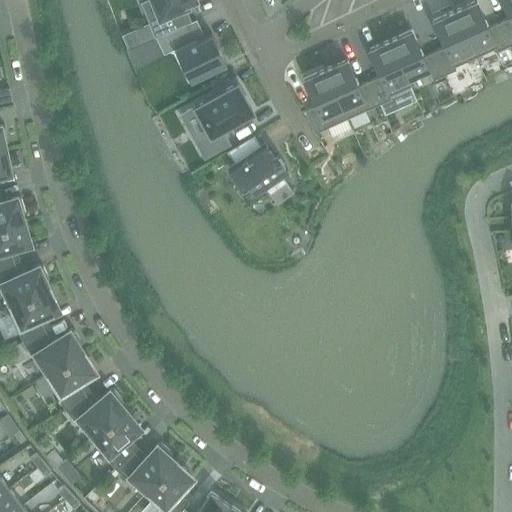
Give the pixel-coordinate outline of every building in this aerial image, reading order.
[(156,36),(184,23),(178,9),(187,5),(186,1),(188,0),(147,0),(142,2),(156,36)] [(511,0),(501,0),(510,17),(499,22),(509,45),(511,43),(511,0)] [(476,1),(455,10),(475,57),(496,47),(497,50),(509,45),(499,22),(488,27),(476,1)] [(445,46),(434,51),(444,74),(456,69),(455,66),(475,57),(455,10),(433,20),(445,46)] [(184,23),(156,36),(156,37),(162,35),(169,50),(174,48),(190,80),(226,62),(211,32),(197,39),(189,23),(197,19),(196,18),(184,24),(184,23)] [(411,30),(390,40),(409,81),(429,72),(433,79),(444,74),(434,51),(423,56),(411,30)] [(390,40),(368,49),(380,75),(369,80),(379,103),(391,98),(390,95),(412,85),(409,81),(390,40)] [(347,59),(325,69),(347,118),(379,103),(369,80),(358,85),(347,59)] [(304,109),(315,132),(347,118),(325,69),(303,79),(315,104),(304,109)] [(252,110),(237,84),(238,84),(237,82),(235,83),(236,84),(196,106),(196,105),(194,106),(195,108),(210,133),(196,141),(205,157),(229,143),(221,128),(251,112),(252,112),(253,111),(252,110)] [(9,87),(0,88),(0,101),(12,99),(9,87)] [(229,167),(240,182),(245,179),(255,193),(265,186),(270,193),(287,182),(282,174),(288,170),(277,154),(274,156),(264,143),(261,145),(254,135),(227,151),(235,163),(229,167)] [(0,173),(9,171),(4,149),(0,149),(0,173)] [(219,180),(209,186),(222,207),(231,201),(219,180)] [(0,199),(0,226),(22,219),(20,212),(25,211),(20,195),(2,201),(2,199),(0,199)] [(29,242),(22,219),(0,226),(0,266),(14,261),(10,250),(16,248),(16,246),(29,242)] [(18,272),(14,261),(0,266),(0,284),(2,283),(11,303),(47,287),(44,280),(49,278),(42,263),(25,271),(24,269),(18,272)] [(57,308),(47,287),(11,303),(14,310),(10,312),(23,341),(45,329),(40,319),(46,316),(45,314),(57,308)] [(56,336),(51,339),(45,329),(23,341),(32,356),(36,353),(48,371),(82,350),(78,344),(82,341),(73,328),(58,338),(56,336)] [(94,370),(82,350),(48,371),(52,378),(47,380),(64,407),(85,393),(78,383),(84,379),(82,377),(94,370)] [(97,398),(92,402),(85,393),(64,407),(76,421),(80,417),(94,434),(124,409),(119,403),(123,400),(113,387),(99,399),(97,398)] [(139,426),(124,409),(94,434),(98,440),(94,443),(115,467),(133,450),(125,441),(130,437),(129,435),(139,426)] [(20,442),(25,438),(19,429),(14,432),(20,442)] [(146,453),(141,458),(133,450),(115,467),(128,479),(131,475),(147,490),(174,460),(169,455),(172,452),(160,441),(147,455),(146,453)] [(29,456),(37,465),(43,460),(36,451),(29,456)] [(43,460),(37,465),(44,475),(51,470),(48,466),(43,460)] [(191,476),(174,460),(147,490),(153,495),(149,499),(164,511),(179,511),(189,501),(180,493),(184,488),(182,486),(191,476)] [(0,493),(8,487),(0,476),(0,493)] [(57,489),(65,498),(71,493),(63,484),(57,489)] [(0,511),(10,511),(22,504),(8,487),(0,493),(0,511)] [(190,511),(184,507),(179,511),(225,511),(230,504),(211,491),(200,507),(196,511),(190,511)] [(71,493),(65,498),(74,507),(80,502),(71,493)]
